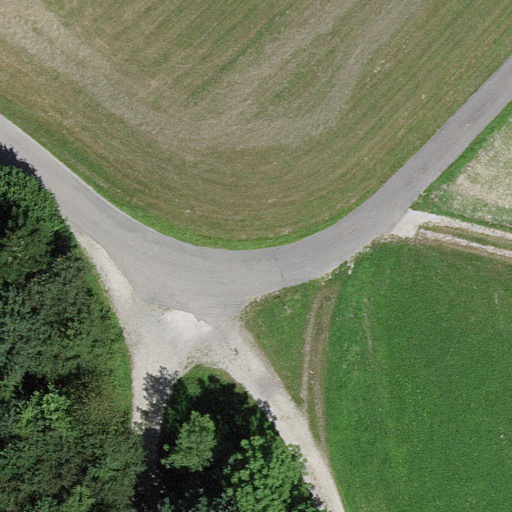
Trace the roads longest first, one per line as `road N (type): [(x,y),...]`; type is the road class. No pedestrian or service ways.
road 1 (residential): [(511,71),(357,235),(284,267),(195,273),(134,250),(0,151)]
road 2 (track): [(195,273),(224,359),(321,511)]
road 3 (track): [(313,493),(304,388),(319,300),(357,235)]
road 4 (track): [(195,273),(160,329),(139,411),(140,511)]
road 5 (track): [(511,244),(357,235)]
